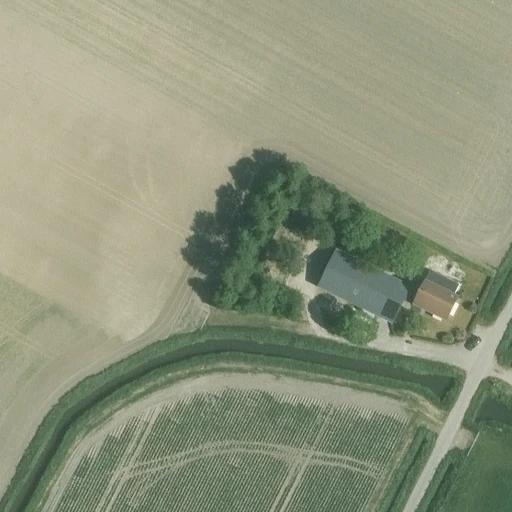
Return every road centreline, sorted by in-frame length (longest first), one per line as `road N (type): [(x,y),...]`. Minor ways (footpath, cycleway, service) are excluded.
road 1 (unclassified): [(414,511),(511,307)]
road 2 (track): [(344,337),(192,315)]
